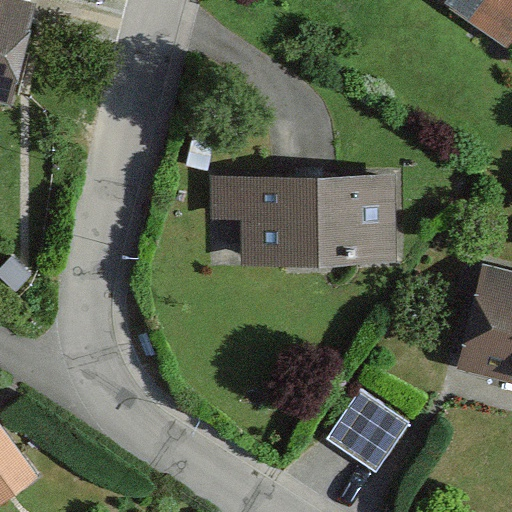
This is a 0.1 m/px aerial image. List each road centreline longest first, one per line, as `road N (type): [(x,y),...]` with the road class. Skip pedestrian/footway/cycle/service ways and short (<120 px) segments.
road 1 (residential): [(163,0),(106,222),(101,402),(276,511)]
road 2 (unknown): [(157,12),(243,48),(281,75),(311,104),(326,154)]
